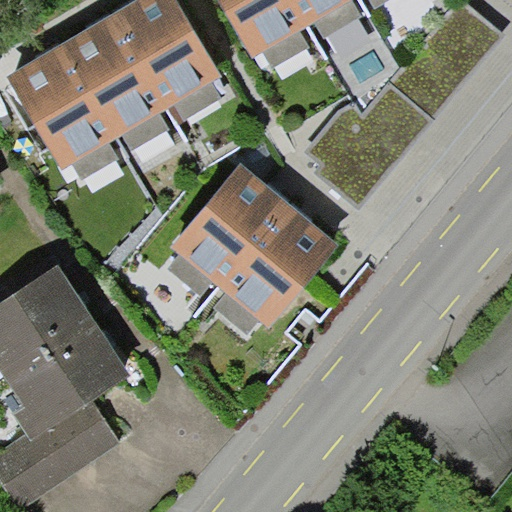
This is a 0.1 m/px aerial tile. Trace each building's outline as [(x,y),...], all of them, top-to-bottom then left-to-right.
[(151,103),(208,70),(166,0),(132,0),(101,18),(151,103)] [(203,0),(237,57),(294,24),(279,0),(203,0)] [(279,0),(294,24),(334,0),(279,0)] [(497,31),(458,0),(450,0),(345,129),(327,115),(289,160),(350,210),(497,31)] [(95,137),(151,103),(101,18),(45,51),(95,137)] [(0,104),(38,170),(95,137),(45,51),(0,77),(0,104)] [(148,249),(199,294),(279,204),(227,159),(148,249)] [(199,294),(251,339),(330,249),(279,204),(199,294)] [(0,368),(4,375),(94,319),(59,264),(0,301),(0,368)] [(130,376),(94,319),(4,375),(24,406),(14,412),(27,433),(31,439),(91,400),(130,376)] [(120,444),(91,400),(31,439),(27,433),(0,450),(0,480),(19,510),(120,444)]
